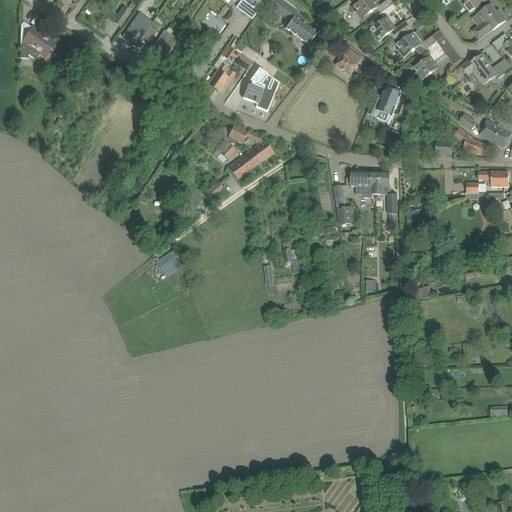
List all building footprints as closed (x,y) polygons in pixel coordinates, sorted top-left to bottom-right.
[(270,0),(267,5),(291,22),(286,29),(308,46),(317,34),(294,17),(297,13),(279,0),(270,0)] [(381,14),(390,7),(394,4),(391,0),(387,0),(379,7),(374,0),(363,0),(354,7),(357,11),(356,12),(363,22),(369,17),(368,16),(377,9),(381,14)] [(469,0),(466,3),(463,5),(469,13),(475,9),(476,9),(486,2),(484,0),(469,0)] [(477,27),(471,31),(474,35),(479,41),(493,31),(506,21),(501,13),(498,15),(491,5),(477,15),(483,23),(477,27)] [(317,10),(322,18),(329,13),(323,6),(317,10)] [(130,13),(123,7),(115,19),(112,23),(119,28),(130,13)] [(393,11),(390,7),(381,14),(383,18),(393,11)] [(140,17),(124,40),(130,44),(137,34),(142,37),(151,25),(140,17)] [(371,30),(374,34),(373,35),(378,42),(380,42),(390,34),(394,40),(411,27),(407,21),(396,29),(387,18),(371,30)] [(151,25),(142,37),(149,42),(160,26),(154,21),(151,25)] [(413,26),(416,30),(423,25),(420,21),(413,26)] [(48,53),(55,43),(32,27),(31,28),(23,23),(21,27),(20,45),(19,59),(28,60),(28,55),(35,60),(40,53),(46,57),(48,53)] [(157,54),(170,35),(164,31),(151,49),(157,54)] [(445,37),(440,31),(421,45),(413,34),(404,39),(396,45),(399,49),(398,50),(404,58),(415,50),(419,56),(437,43),(445,37)] [(164,59),(177,40),(170,35),(157,54),(164,59)] [(445,37),(437,43),(450,60),(438,68),(430,57),(414,69),(417,73),(416,74),(421,82),(433,73),(437,79),(462,60),(450,44),(445,37)] [(509,41),(503,46),(507,51),(508,52),(507,53),(511,58),(511,40),(509,41)] [(240,54),(245,47),(239,42),(234,50),(240,54)] [(226,60),(234,50),(228,46),(221,57),(226,60)] [(342,57),(335,66),(350,76),(359,64),(358,64),(352,60),(356,54),(348,48),(344,54),(342,57)] [(254,63),(240,54),(237,58),(239,60),(236,64),(247,72),(254,63)] [(472,73),(482,86),(496,76),(498,79),(502,76),(495,66),(492,69),(481,55),(471,63),(469,61),(461,68),(468,76),(472,73)] [(215,76),(209,84),(220,91),(224,85),(226,87),(232,78),(233,77),(235,74),(228,70),(222,65),(215,76)] [(267,90),(272,78),(267,75),(267,76),(259,70),(250,82),(251,83),(249,87),(247,86),(242,99),(257,105),(255,108),(267,113),(275,93),(275,92),(274,93),(267,90)] [(373,86),(375,83),(365,77),(358,89),(368,95),(373,86)] [(389,124),(396,107),(395,107),(398,100),(399,100),(401,95),(400,94),(401,92),(398,91),(391,88),(391,91),(386,89),(382,98),(376,96),(376,95),(375,95),(367,115),(368,115),(369,112),(378,115),(377,118),(388,123),(387,124),(389,124)] [(459,122),(470,131),(476,123),(465,115),(459,122)] [(194,118),(188,125),(196,131),(202,124),(194,118)] [(481,137),(505,149),(511,135),(511,134),(488,122),(481,137)] [(228,137),(243,144),(243,143),(245,143),(250,139),(258,143),(260,138),(248,132),(247,133),(233,126),(228,137)] [(465,143),(463,151),(485,158),(489,146),(473,141),(473,139),(465,133),(465,132),(464,131),(464,132),(460,129),(460,128),(453,137),(465,143)] [(392,131),(386,144),(387,144),(394,147),(394,146),(393,146),(398,135),(391,133),(392,131)] [(436,156),(452,157),(453,139),(436,138),(436,156)] [(264,141),(252,151),(255,155),(256,155),(262,162),(273,153),(264,141)] [(236,152),(230,146),(228,144),(220,153),(219,154),(221,155),(227,161),(236,152)] [(255,155),(252,151),(228,170),(237,180),(262,162),(256,155),(255,155)] [(372,196),(373,196),(373,195),(373,188),(372,188),(372,173),(351,172),(351,187),(356,187),(356,196),(362,196),(362,198),(372,199),(372,196)] [(390,188),(390,173),(372,173),(372,188),(373,188),(373,195),(391,196),(391,188),(390,188)] [(492,185),(492,188),(509,188),(509,174),(479,174),(478,181),(485,181),(485,184),(489,184),(489,185),(492,185)] [(214,198),(224,191),(218,183),(209,190),(214,198)] [(183,184),(179,189),(198,205),(202,199),(183,184)] [(467,185),(467,194),(478,194),(479,194),(479,185),(467,185)] [(334,187),(335,193),(336,204),(345,203),(344,199),(343,192),(342,186),(334,187)] [(397,215),(397,195),(391,196),(388,196),(388,216),(397,215)] [(337,210),(339,226),(355,224),(353,207),(337,210)] [(489,245),(491,254),(500,252),(498,243),(489,245)] [(291,250),(283,252),(285,264),(293,263),(291,250)] [(269,261),(268,255),(259,256),(260,263),(269,261)] [(171,259),(158,269),(165,278),(178,269),(171,259)] [(363,281),(363,297),(367,297),(367,293),(376,293),(376,281),(363,281)] [(491,418),(495,418),(507,417),(507,407),(495,408),(491,408),(491,418)] [(475,498),(476,506),(487,504),(486,496),(475,498)]
